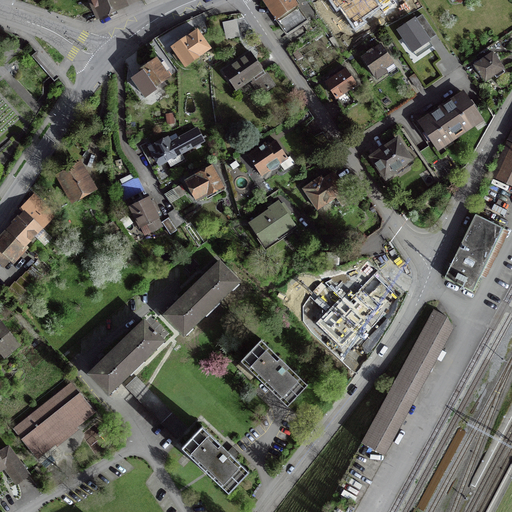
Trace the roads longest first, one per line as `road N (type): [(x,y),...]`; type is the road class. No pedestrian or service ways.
road 1 (residential): [(242,0),(426,273)]
road 2 (residential): [(426,273),(386,350),(260,511)]
road 3 (residential): [(511,106),(426,273)]
road 4 (tertiary): [(0,211),(101,61)]
road 5 (residential): [(22,511),(140,443)]
